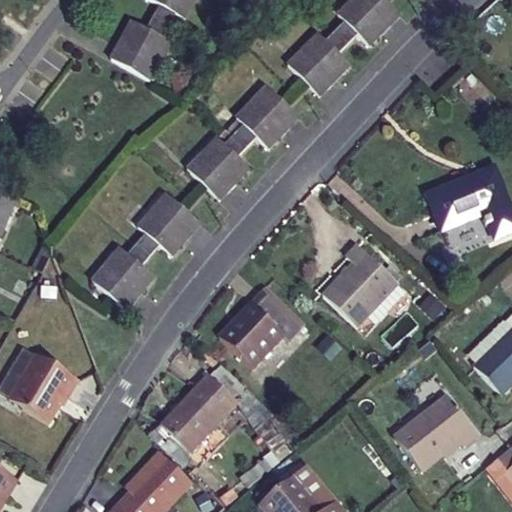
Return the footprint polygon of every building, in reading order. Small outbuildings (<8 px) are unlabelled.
[(149,0),(158,5),(172,12),(184,19),(193,0),(149,0)] [(335,36),(346,49),(356,59),(387,29),(358,0),(355,0),(328,28),(335,36)] [(151,17),(165,25),(172,12),(158,5),(151,17)] [(165,25),(151,17),(143,32),(157,39),(165,25)] [(157,39),(143,32),(132,26),(113,62),(151,84),(170,47),(157,39)] [(335,60),(346,49),(335,36),(324,48),(335,60)] [(325,70),(335,60),(324,48),(314,58),(325,70)] [(335,80),(325,70),(314,58),(304,49),(275,78),(306,110),(335,80)] [(229,131),(238,139),(249,150),(263,162),(291,128),(257,98),(229,131)] [(249,150),(238,139),(228,151),(240,161),(249,150)] [(240,161),(228,151),(219,162),(231,172),(240,161)] [(231,172),(219,162),(210,155),(182,187),(214,216),(243,182),(231,172)] [(485,217),(496,243),(511,236),(511,214),(495,172),(428,198),(442,234),(485,217)] [(0,242),(7,228),(11,230),(19,211),(0,202),(0,242)] [(150,245),(162,255),(173,265),(198,232),(166,205),(141,237),(150,245)] [(152,268),(162,255),(150,245),(140,258),(152,268)] [(398,286),(358,247),(346,260),(354,268),(335,288),(333,286),(323,298),(357,330),(398,286)] [(132,269),(144,279),(152,268),(140,258),(132,269)] [(155,288),(144,279),(132,269),(122,261),(95,295),(129,323),(155,288)] [(280,334),(287,340),(299,327),(260,290),(217,336),(250,367),(280,334)] [(511,331),(476,364),(504,393),(511,385),(511,319),(511,320),(511,321),(511,331)] [(68,400),(78,383),(36,358),(8,403),(48,427),(65,399),(68,400)] [(236,401),(206,374),(160,424),(189,452),(236,401)] [(463,439),(467,445),(481,434),(450,393),(397,435),(424,470),(463,439)] [(511,449),(501,459),(511,472),(511,471),(511,449)] [(134,483),(138,487),(114,511),(167,511),(192,485),(160,455),(134,483)] [(501,459),(490,467),(511,496),(511,473),(511,472),(501,459)] [(0,506),(3,502),(5,503),(17,484),(0,473),(0,506)] [(347,511),(340,504),(320,479),(306,489),(296,478),(264,504),(270,511),(347,511)]
